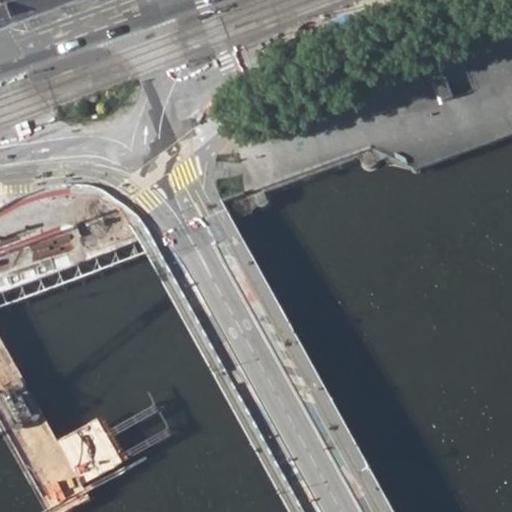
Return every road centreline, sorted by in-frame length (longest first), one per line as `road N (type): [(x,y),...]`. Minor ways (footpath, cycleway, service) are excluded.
road 1 (primary): [(344,511),(187,228)]
road 2 (unknown): [(168,110),(300,39),(403,0)]
road 3 (primary): [(153,10),(0,63)]
road 4 (primary): [(187,228),(168,110)]
